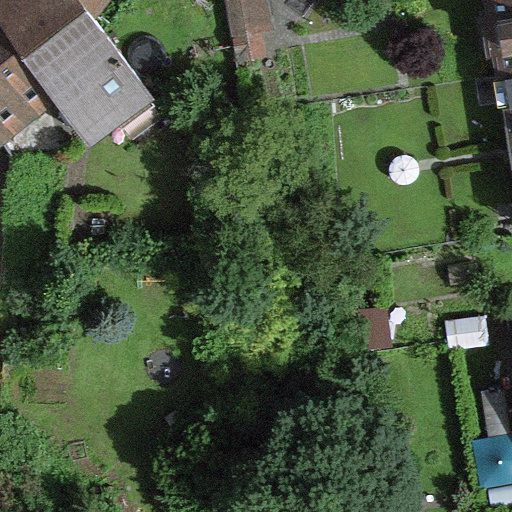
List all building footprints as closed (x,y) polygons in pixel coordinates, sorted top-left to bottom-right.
[(83,12),(74,0),(0,0),(0,131),(49,92),(83,140),(145,94),(119,59),(83,12)] [(74,0),(83,12),(92,0),(74,0)] [(253,31),(264,29),(258,0),(247,0),(225,4),(235,58),(258,54),(253,31)] [(511,0),(489,0),(501,75),(511,73),(511,0)] [(511,144),(511,73),(501,75),(511,144)]
